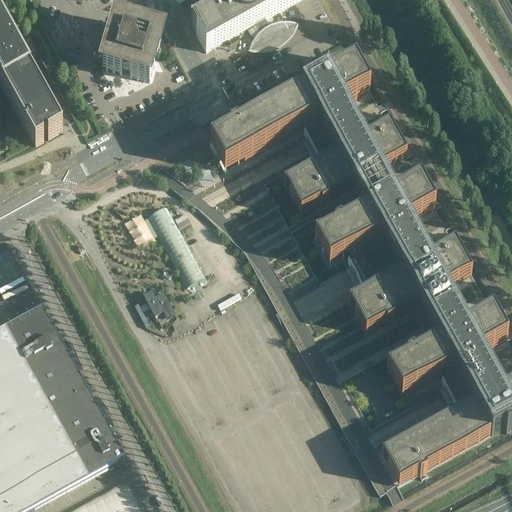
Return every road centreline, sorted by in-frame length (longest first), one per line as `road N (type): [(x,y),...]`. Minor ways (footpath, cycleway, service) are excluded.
road 1 (unclassified): [(511,319),(361,54),(345,53),(230,116),(200,103)]
road 2 (unclassified): [(34,207),(202,511)]
road 3 (unclassified): [(34,207),(200,103)]
road 4 (unclassified): [(401,511),(511,450)]
